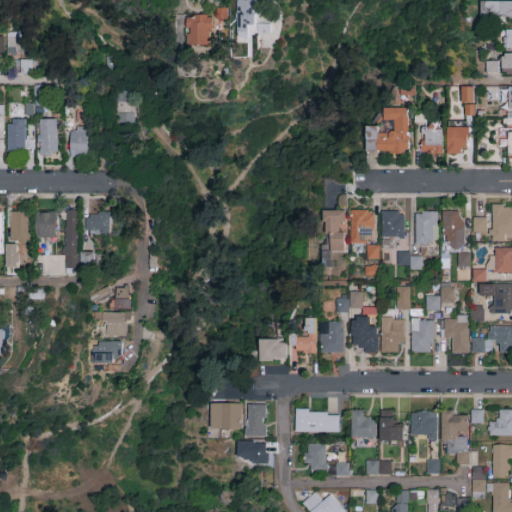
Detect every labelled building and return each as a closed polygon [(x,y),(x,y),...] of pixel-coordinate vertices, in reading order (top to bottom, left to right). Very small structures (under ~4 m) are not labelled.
[(256,0),(256,27),(250,27),(250,38),(239,38),(239,0),(256,0)] [(481,0),(511,0),(511,18),(481,18),(481,0)] [(230,8),(230,30),(219,30),(219,8),(230,8)] [(214,46),(190,46),(190,16),(214,16),(214,46)] [(503,48),(511,47),(511,29),(503,29),(503,48)] [(24,51),(24,31),(7,32),(8,52),(24,51)] [(511,54),(511,74),(501,74),(501,54),(511,54)] [(38,59),(22,59),(22,72),(38,72),(38,59)] [(498,72),(486,72),(486,62),(498,62),(498,72)] [(44,86),(43,104),(36,103),(36,86),(44,86)] [(511,125),(511,87),(500,87),(499,104),(507,105),(507,118),(511,117),(511,118),(511,126),(511,125)] [(117,122),(133,123),(134,91),(117,91),(117,122)] [(409,109),(408,154),(365,153),(365,127),(379,127),(379,132),(392,132),(393,122),(383,122),(383,109),(409,109)] [(8,153),(8,118),(26,118),(26,153),(8,153)] [(39,119),(58,119),(58,156),(39,156),(39,119)] [(71,157),(71,127),(89,127),(89,157),(71,157)] [(442,154),(421,154),(421,127),(442,127),(442,154)] [(470,127),(470,154),(447,154),(447,127),(470,127)] [(511,235),(508,235),(508,242),(492,242),(492,207),(511,207),(511,235)] [(344,251),(331,251),(331,235),(325,235),(325,210),(344,210),(344,251)] [(351,245),(351,210),(374,210),(374,245),(351,245)] [(65,211),(79,211),(79,269),(65,269),(65,211)] [(404,211),(404,239),(381,239),(382,211),(404,211)] [(464,211),(464,248),(443,248),(443,211),(464,211)] [(11,241),(11,212),(29,212),(29,241),(11,241)] [(436,245),(416,245),(416,212),(436,212),(436,245)] [(56,239),(37,239),(37,213),(56,213),(56,239)] [(110,233),(87,233),(87,213),(110,213),(110,233)] [(474,232),(474,219),(486,219),(486,232),(474,232)] [(379,245),(365,245),(365,259),(379,259),(379,245)] [(488,262),(495,262),(495,248),(511,248),(511,272),(488,272),(488,262)] [(95,253),(95,267),(83,267),(82,254),(95,253)] [(422,267),(398,267),(398,255),(422,255),(422,267)] [(458,255),(470,255),(470,267),(458,267),(458,255)] [(364,266),(365,275),(376,274),(376,265),(364,266)] [(485,282),(473,281),(474,270),(486,272),(485,282)] [(88,293),(91,301),(111,294),(108,285),(88,293)] [(511,285),(511,315),(492,315),(492,310),(483,310),(483,295),(493,295),(493,285),(511,285)] [(453,302),(453,287),(440,287),(440,302),(453,302)] [(131,310),(114,310),(114,288),(131,288),(131,310)] [(409,288),(409,310),(397,310),(397,288),(409,288)] [(362,308),(362,291),(349,291),(349,308),(362,308)] [(438,310),(427,310),(428,298),(438,299),(438,310)] [(348,310),(338,310),(338,301),(348,301),(348,310)] [(470,320),(483,320),(483,305),(470,305),(470,320)] [(127,337),(103,337),(103,322),(94,322),(94,313),(127,313),(127,337)] [(444,342),(444,317),(468,317),(468,354),(452,354),(452,342),(444,342)] [(352,318),(371,318),(371,326),(378,326),(378,352),(352,352),(352,318)] [(382,353),(382,318),(403,318),(403,353),(382,353)] [(317,354),(297,354),(297,346),(292,346),(292,336),(307,335),(306,319),(316,319),(317,354)] [(411,353),(411,320),(433,320),(433,353),(411,353)] [(343,353),(321,353),(321,322),(343,322),(343,353)] [(511,327),(511,353),(499,353),(499,344),(491,343),(491,353),(473,353),(473,339),(489,339),(489,327),(511,327)] [(261,361),(261,340),(286,340),(286,361),(261,361)] [(121,343),(121,363),(96,363),(96,343),(121,343)] [(240,430),(211,430),(211,404),(240,404),(240,430)] [(266,437),(247,437),(247,405),(266,405),(266,437)] [(498,421),(498,410),(511,410),(511,436),(489,436),(489,421),(498,421)] [(296,433),(296,411),(339,411),(339,433),(296,433)] [(352,439),(352,411),(365,411),(365,420),(376,420),(376,439),(352,439)] [(404,420),(404,442),(381,442),(381,411),(393,411),(393,420),(404,420)] [(442,411),(468,412),(467,464),(456,464),(457,455),(442,454),(442,411)] [(472,411),(483,411),(483,424),(472,424),(472,411)] [(411,441),(411,412),(437,412),(437,441),(411,441)] [(267,441),(267,465),(248,465),(248,458),(238,458),(238,441),(267,441)] [(326,470),(306,470),(306,445),(326,445),(326,470)] [(511,457),(511,477),(491,477),(491,446),(511,446),(511,457)] [(348,463),(336,462),(335,475),(347,476),(348,463)] [(391,462),(391,474),(367,474),(367,462),(391,462)] [(436,462),(437,470),(428,471),(428,462),(436,462)] [(484,498),(472,498),(472,468),(484,468),(484,498)] [(492,511),(492,492),(487,492),(487,483),(510,483),(510,502),(511,502),(511,511),(492,511)] [(378,490),(366,490),(366,503),(377,503),(378,490)] [(426,511),(426,491),(437,490),(437,511),(426,511)] [(407,511),(395,511),(395,492),(408,492),(407,511)] [(446,505),(456,506),(457,493),(447,492),(446,505)] [(309,511),(303,506),(314,493),(323,501),(328,495),(345,511),(309,511)] [(468,511),(469,498),(458,497),(457,511),(468,511)]
